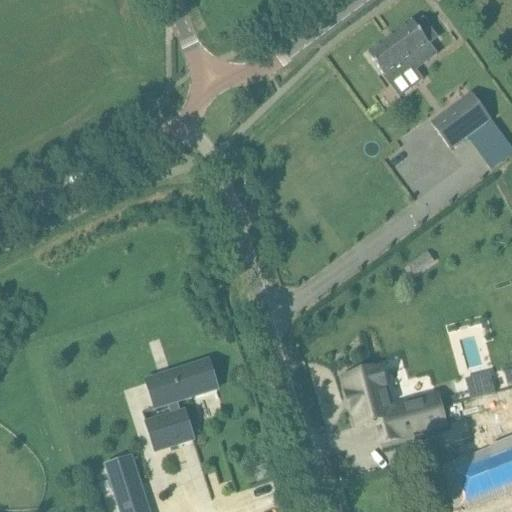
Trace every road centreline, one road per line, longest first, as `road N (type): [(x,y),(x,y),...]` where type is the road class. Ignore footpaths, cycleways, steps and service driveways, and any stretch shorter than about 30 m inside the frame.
road 1 (residential): [(212,157),(328,511)]
road 2 (tertiary): [(0,223),(169,138),(185,122)]
road 3 (tertiary): [(209,79),(264,69),(360,0)]
